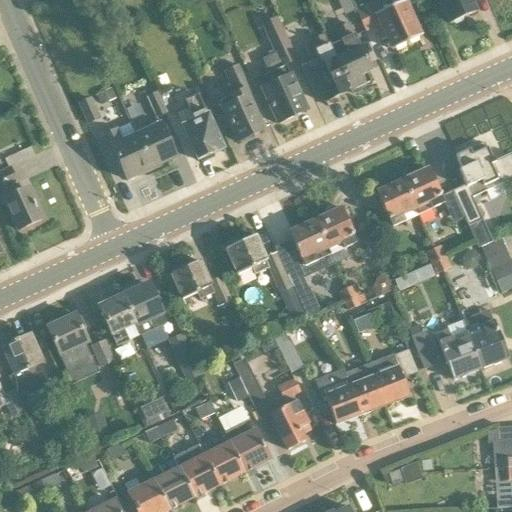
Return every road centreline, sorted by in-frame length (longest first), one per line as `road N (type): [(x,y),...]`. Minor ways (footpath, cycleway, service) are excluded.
road 1 (secondary): [(110,249),(511,69)]
road 2 (residential): [(110,249),(2,0)]
road 3 (residential): [(511,407),(271,511)]
road 4 (secondary): [(0,300),(110,249)]
